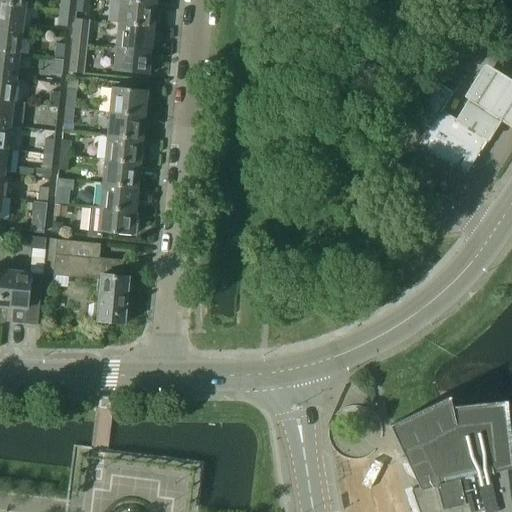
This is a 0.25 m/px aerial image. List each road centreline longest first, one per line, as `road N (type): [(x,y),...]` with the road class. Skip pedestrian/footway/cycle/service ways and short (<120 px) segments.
road 1 (residential): [(160,375),(197,0)]
road 2 (secondary): [(290,369),(415,313),(480,260),(511,216)]
road 3 (secondary): [(0,373),(160,375)]
road 4 (tertiary): [(315,511),(290,369)]
road 5 (secondary): [(160,375),(290,369)]
